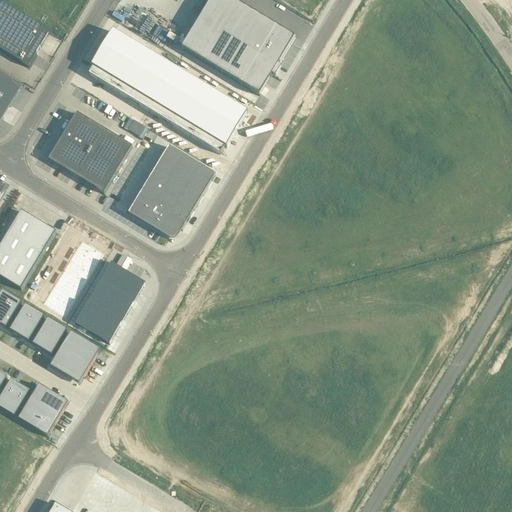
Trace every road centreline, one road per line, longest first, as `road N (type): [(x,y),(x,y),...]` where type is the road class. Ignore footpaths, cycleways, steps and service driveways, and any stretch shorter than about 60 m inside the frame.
road 1 (unclassified): [(180,270),(344,0)]
road 2 (unclassified): [(368,511),(511,273)]
road 3 (unclassified): [(4,163),(180,270)]
road 4 (unclassified): [(74,442),(180,270)]
road 5 (unclassified): [(4,163),(103,0)]
road 6 (unclassified): [(74,442),(188,511)]
